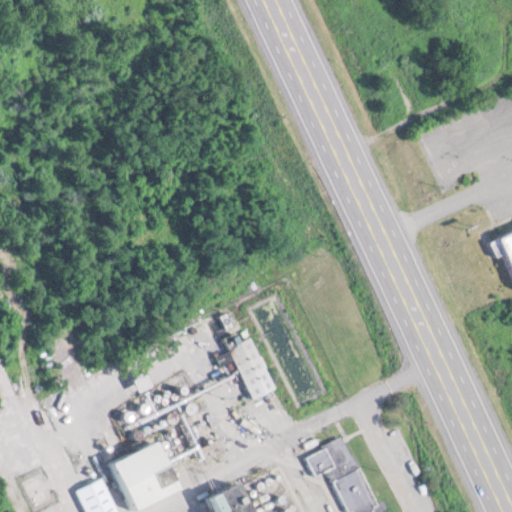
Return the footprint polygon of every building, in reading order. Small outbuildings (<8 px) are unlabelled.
[(511,216),(511,283),(488,227),(511,216)] [(242,329),(264,379),(244,392),(221,340),(242,329)] [(97,453),(120,501),(164,480),(159,470),(142,478),(134,462),(150,455),(140,433),(97,453)] [(317,439),(328,459),(309,469),(298,449),(317,439)] [(234,446),(201,462),(204,469),(237,453),(234,446)] [(351,461),(366,493),(342,504),(327,472),(351,461)] [(93,469),(113,506),(101,511),(85,511),(69,482),(93,469)]
